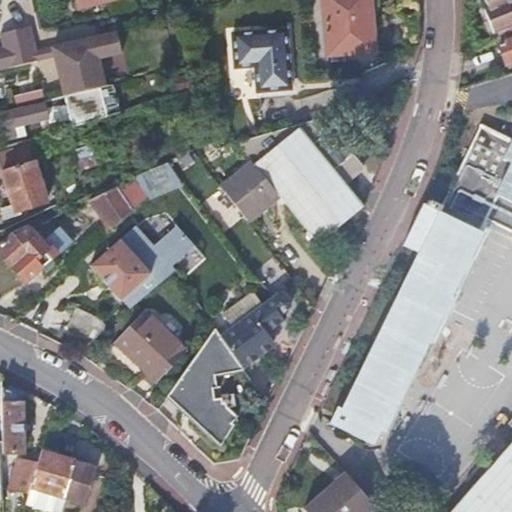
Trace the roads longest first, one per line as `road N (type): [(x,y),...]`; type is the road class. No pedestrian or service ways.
road 1 (residential): [(238,511),(419,112),(434,32),(431,0)]
road 2 (tertiary): [(0,346),(119,420),(220,511)]
